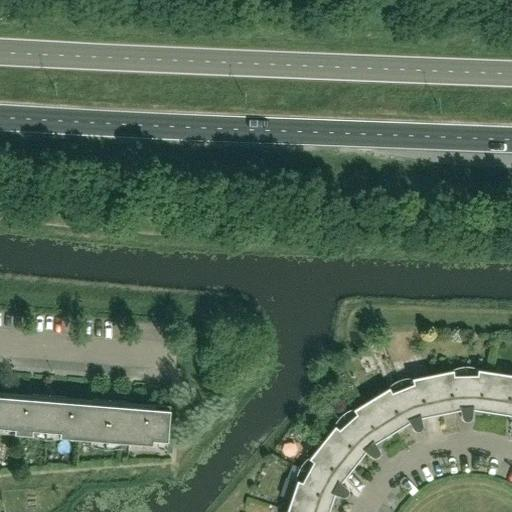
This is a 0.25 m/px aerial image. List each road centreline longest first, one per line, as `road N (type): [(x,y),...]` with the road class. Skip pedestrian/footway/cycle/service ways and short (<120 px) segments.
road 1 (primary): [(511,75),(0,49)]
road 2 (primary): [(0,118),(511,139)]
road 3 (residential): [(359,511),(377,482),(421,450),(474,442),(511,451)]
road 4 (residential): [(0,344),(171,358)]
